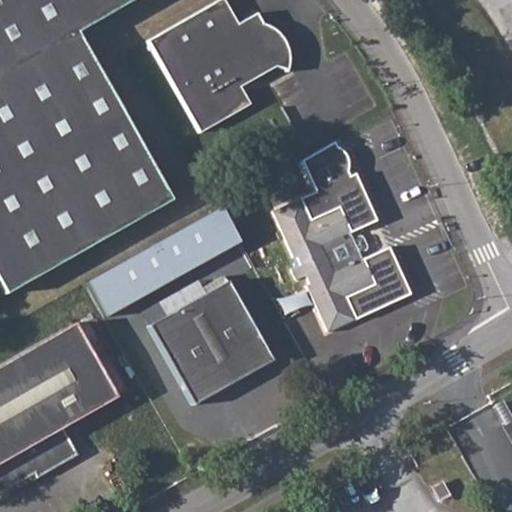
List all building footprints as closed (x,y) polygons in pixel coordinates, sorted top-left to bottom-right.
[(0,0),(0,135),(96,77),(72,37),(134,0),(0,0)] [(216,0),(196,12),(144,43),(146,45),(220,0),(216,0)] [(221,0),(220,0),(146,45),(198,134),(212,126),(247,105),(238,88),(271,69),(286,71),(287,66),(287,61),(287,53),(286,47),(282,40),(279,36),(273,31),(261,25),(254,14),(236,25),(221,0)] [(0,135),(0,285),(7,298),(169,202),(96,77),(0,135)] [(312,191),(270,211),(293,262),(296,260),(299,267),(290,271),(295,283),(304,278),(308,286),(305,287),(325,333),(408,293),(385,246),(358,259),(355,252),(362,250),(363,246),(359,237),(356,236),(349,239),(346,232),(372,220),(349,173),(343,176),(341,172),(342,165),(340,157),(333,150),(330,148),(327,143),(297,161),(312,191)] [(223,281),(146,325),(192,403),(268,358),(223,281)] [(71,325),(0,365),(0,493),(34,474),(36,479),(76,455),(61,428),(114,398),(71,325)]
